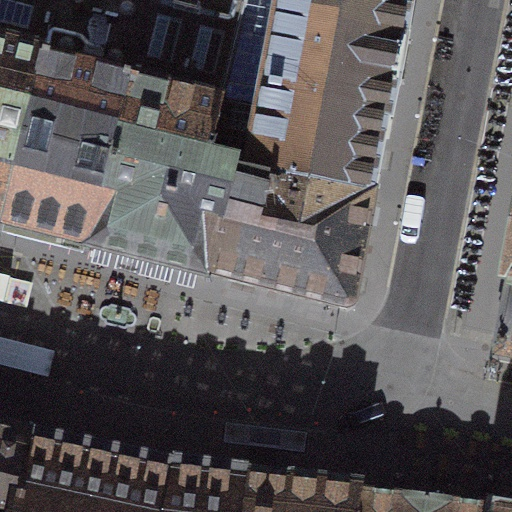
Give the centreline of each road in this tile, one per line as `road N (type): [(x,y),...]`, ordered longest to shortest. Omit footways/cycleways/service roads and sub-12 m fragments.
road 1 (residential): [(397,396),(281,393),(0,330)]
road 2 (residential): [(475,0),(397,396)]
